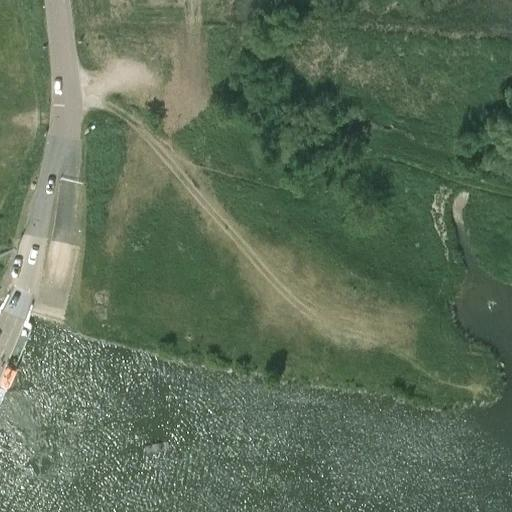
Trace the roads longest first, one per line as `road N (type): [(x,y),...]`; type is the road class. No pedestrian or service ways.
road 1 (track): [(69,101),(104,105),(149,134),(259,265),(324,322),(387,335)]
road 2 (tertiary): [(18,312),(69,101),(59,0)]
